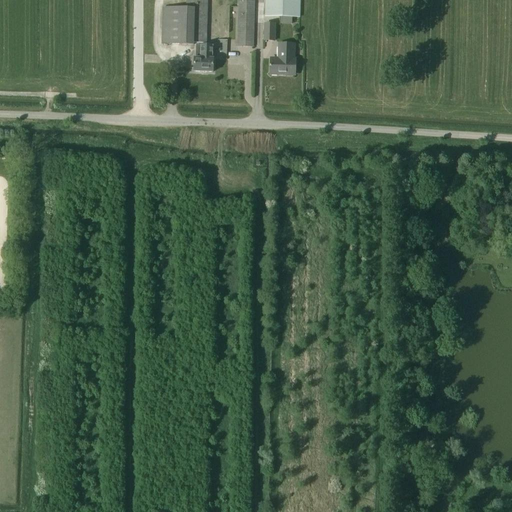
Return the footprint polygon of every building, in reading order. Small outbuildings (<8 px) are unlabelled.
[(161,45),(207,47),(207,0),(186,0),(186,9),(162,8),(161,45)] [(238,0),(237,47),(254,48),(254,0),(238,0)] [(265,0),(265,17),(300,18),(300,0),(265,0)] [(275,42),(276,24),(264,24),(263,42),(275,42)] [(271,59),(270,75),(295,76),(295,60),(294,60),(294,45),(279,45),(278,59),(271,59)] [(211,60),(212,48),(196,47),(195,59),(194,59),(194,73),(213,73),(213,60),(211,60)]
